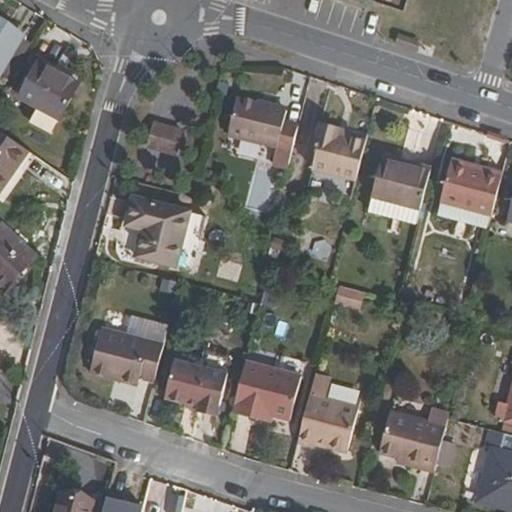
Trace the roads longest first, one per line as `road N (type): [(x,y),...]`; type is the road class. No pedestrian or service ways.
road 1 (tertiary): [(34,410),(116,104),(159,16)]
road 2 (residential): [(34,410),(365,511)]
road 3 (residential): [(485,100),(213,12),(159,16)]
